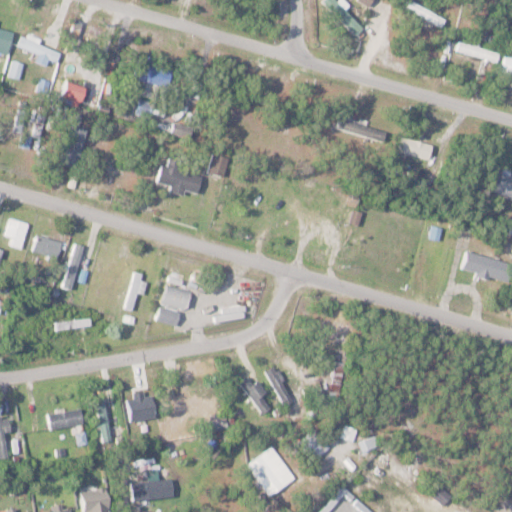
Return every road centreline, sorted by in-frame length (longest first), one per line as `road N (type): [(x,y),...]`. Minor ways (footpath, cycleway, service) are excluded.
road 1 (residential): [(0,188),(511,339)]
road 2 (residential): [(511,120),(99,0)]
road 3 (residential): [(0,377),(266,331),(284,271)]
